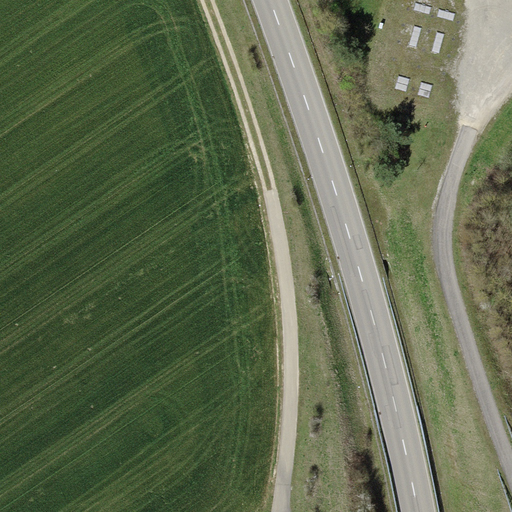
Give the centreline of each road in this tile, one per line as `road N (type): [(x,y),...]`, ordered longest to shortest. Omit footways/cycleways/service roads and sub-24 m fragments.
road 1 (secondary): [(417,511),(354,254),(269,0)]
road 2 (track): [(281,511),(284,278),(266,181),(203,0)]
road 3 (track): [(511,469),(488,412),(444,235),(462,147),(511,80)]
